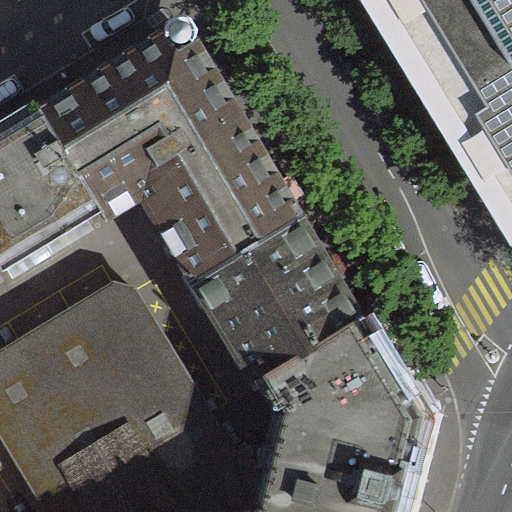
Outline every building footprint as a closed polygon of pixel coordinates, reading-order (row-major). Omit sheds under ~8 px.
[(511,0),(385,0),(511,208),(511,207),(511,0)] [(301,222),(191,44),(195,33),(191,21),(180,15),(168,16),(159,25),(158,37),(32,114),(87,204),(125,180),(192,289),(301,222)] [(87,204),(32,114),(29,108),(0,125),(0,272),(94,215),(87,204)] [(257,390),(360,326),(368,321),(305,219),(301,222),(192,289),(257,390)] [(0,353),(0,438),(43,511),(260,511),(268,468),(236,459),(137,292),(112,286),(0,353)] [(268,468),(260,511),(393,511),(417,426),(389,376),(360,326),(257,390),(276,417),(268,468)]
